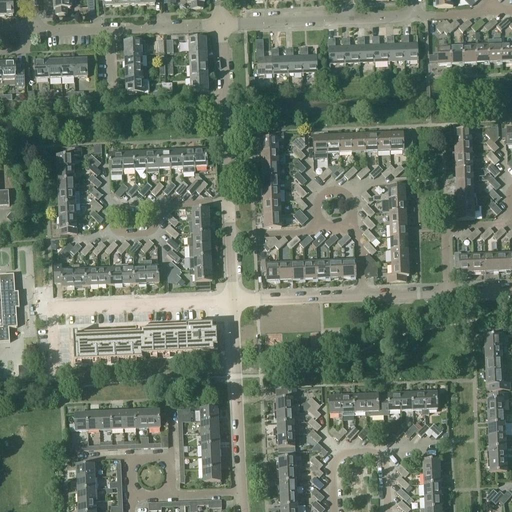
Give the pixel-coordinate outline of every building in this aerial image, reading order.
[(0,0),(0,3),(1,17),(13,17),(12,0),(0,0)] [(70,0),(53,0),(53,10),(60,9),(60,17),(71,17),(70,0)] [(203,0),(187,0),(187,4),(191,3),(191,9),(202,9),(202,3),(204,3),(203,0)] [(452,0),(435,0),(435,9),(453,8),(452,0)] [(488,32),(498,24),(494,19),(484,28),(488,32)] [(500,32),(510,23),(506,19),(496,27),(500,32)] [(463,33),(472,25),(468,20),(458,29),(463,33)] [(475,33),(485,24),(481,20),(471,29),(475,33)] [(455,21),(450,26),(446,30),(450,34),(459,25),(455,21)] [(446,30),(450,26),(446,22),(437,30),(441,35),(444,32),(446,30)] [(401,44),(402,61),(405,61),(405,63),(411,63),(411,61),(418,60),(417,44),(408,44),(408,36),(401,37),(401,44)] [(402,61),(401,44),(394,45),(394,37),(386,37),(386,45),(387,62),(390,62),(390,65),(397,64),(397,61),(402,61)] [(387,62),(386,45),(379,45),(379,38),(372,38),(372,46),(373,62),(387,62)] [(358,63),(357,47),(350,47),(350,39),(342,39),(343,47),(343,64),(358,63)] [(373,62),(372,46),(365,46),(364,39),(357,39),(357,47),(358,63),(373,62)] [(189,53),(207,53),(206,40),(188,41),(189,53)] [(343,64),(343,47),(335,47),(335,40),(327,40),(328,48),(329,64),(343,64)] [(272,75),(271,58),(263,58),(263,41),(256,41),(256,59),(257,58),(258,75),(272,75)] [(124,56),(142,56),(141,43),(124,43),(124,56)] [(501,63),(511,62),(511,46),(500,47),(501,63)] [(476,64),(489,64),(488,47),(475,48),(476,64)] [(489,64),(501,63),(500,47),(488,47),(489,64)] [(300,56),(301,74),(317,73),(316,56),(308,56),(307,48),(300,49),(300,56)] [(463,65),(476,64),(475,48),(462,49),(463,65)] [(301,74),(300,56),(293,57),(293,49),(285,49),(285,57),(286,74),(301,74)] [(437,66),(451,65),(450,49),(437,50),(437,66)] [(451,65),(463,65),(462,49),(450,49),(451,65)] [(286,74),(285,57),(278,58),(278,50),(271,50),(271,58),(272,75),(286,74)] [(190,66),(207,65),(207,53),(189,53),(190,66)] [(125,69),(143,68),(142,56),(124,56),(125,69)] [(61,79),(74,79),(74,61),(61,62),(61,79)] [(74,61),(74,79),(87,78),(86,61),(74,61)] [(47,80),(49,80),(48,62),(35,63),(36,83),(48,83),(47,80)] [(61,79),(61,62),(48,62),(49,80),(50,80),(50,84),(61,83),(61,79)] [(15,64),(2,64),(3,82),(16,81),(16,89),(25,88),(24,71),(15,72),(15,64)] [(190,79),(208,78),(207,65),(190,66),(190,79)] [(125,82),(143,81),(143,68),(125,69),(125,82)] [(208,78),(190,79),(191,92),(208,91),(208,78)] [(143,81),(125,82),(126,95),(149,94),(148,81),(143,81)] [(498,128),(490,128),(490,131),(486,135),(489,138),(486,141),(487,143),(490,140),(494,144),(498,140),(498,128)] [(455,145),(472,144),(471,131),(454,132),(455,145)] [(389,135),(391,156),(402,156),(402,151),(403,151),(402,134),(389,135)] [(376,152),(378,152),(377,135),(364,136),(365,153),(365,156),(376,156),(376,152)] [(378,157),(391,156),(389,135),(377,135),(378,152),(378,157)] [(348,153),(352,153),(351,136),(339,137),(340,154),(340,156),(348,156),(348,153)] [(352,153),(365,153),(364,136),(351,136),(352,153)] [(314,155),(327,154),(326,137),(314,138),(314,155)] [(327,154),(340,154),(339,137),(326,137),(327,154)] [(262,154),(278,153),(277,139),(261,140),(262,154)] [(301,152),(305,148),(296,139),(292,143),(297,148),(301,152)] [(498,149),(494,144),(490,140),(487,143),(486,144),(494,153),(498,149)] [(455,158),(472,157),(472,144),(455,145),(455,158)] [(305,157),(301,152),(297,148),(292,152),(301,161),(305,157)] [(56,158),(57,170),(73,169),(73,158),(82,158),(82,151),(67,151),(67,157),(56,158)] [(195,177),(195,168),(194,151),(182,152),(183,169),(183,178),(195,177)] [(194,151),(195,168),(196,168),(196,171),(207,171),(206,168),(213,167),(213,158),(207,158),(207,151),(194,151)] [(159,170),(171,169),(170,152),(158,153),(159,170)] [(171,169),(183,169),(182,152),(170,152),(171,169)] [(135,171),(147,170),(146,153),(134,154),(135,171)] [(159,173),(159,170),(158,153),(146,153),(147,170),(147,174),(159,173)] [(262,166),(278,165),(278,153),(262,154),(262,166)] [(494,165),(499,161),(491,153),(486,156),(494,165)] [(123,176),(123,171),(122,154),(109,155),(110,176),(123,176)] [(123,171),(135,171),(134,154),(122,154),(123,171)] [(91,164),(97,169),(100,165),(91,156),(87,160),(91,164)] [(456,171),(473,170),(472,157),(455,158),(456,171)] [(301,174),(306,169),(297,161),(293,165),(301,174)] [(101,173),(97,169),(91,164),(88,169),(97,177),(101,173)] [(263,179),(279,178),(278,165),(262,166),(263,179)] [(495,177),(499,173),(491,165),(487,169),(495,177)] [(391,175),(395,171),(391,166),(382,175),(386,179),(391,175)] [(391,175),(395,179),(404,170),(400,166),(395,171),(391,175)] [(360,181),(370,172),(366,167),(356,176),(360,181)] [(373,180),(374,179),(383,171),(378,167),(369,175),(373,180)] [(335,182),(345,173),(341,168),(331,177),(335,182)] [(348,181),(357,172),(353,168),(344,177),(348,181)] [(57,182),(74,181),(73,169),(57,170),(57,182)] [(323,182),(332,173),(328,169),(319,177),(323,182)] [(456,184),(473,183),(473,170),(456,171),(456,184)] [(302,186),(306,182),(298,173),(293,177),(302,186)] [(98,189),(102,185),(92,176),(88,180),(98,189)] [(263,191),(280,191),(279,178),(263,179),(263,191)] [(495,190),(500,186),(492,178),(487,182),(495,190)] [(200,186),(195,192),(199,195),(207,186),(199,179),(195,179),(195,182),(200,186)] [(58,194),(74,193),(74,181),(57,182),(58,194)] [(191,196),(195,192),(200,186),(195,182),(187,192),(191,196)] [(167,197),(176,187),(171,183),(163,193),(167,197)] [(179,196),(188,187),(183,183),(175,192),(179,196)] [(457,196),(474,195),(473,183),(456,184),(457,196)] [(143,198),(152,188),(147,184),(139,194),(143,198)] [(155,197),(164,188),(159,184),(151,193),(155,197)] [(119,199),(128,189),(123,185),(115,195),(119,199)] [(131,198),(140,189),(135,185),(127,194),(131,198)] [(302,199),(306,194),(299,186),(294,190),(302,199)] [(388,201),(405,200),(404,187),(388,188),(388,196),(374,197),(372,199),(366,192),(361,197),(370,206),(374,202),(388,201)] [(98,201),(102,197),(93,188),(89,192),(98,201)] [(496,203),(500,199),(492,190),(488,194),(496,203)] [(264,204),(280,203),(280,191),(263,191),(264,204)] [(0,192),(0,207),(9,207),(8,192),(0,192)] [(58,206),(75,205),(74,193),(58,194),(58,206)] [(474,195),(457,196),(457,209),(474,208),(477,208),(476,201),(474,201),(474,195)] [(303,212),(307,208),(299,198),(294,203),(303,212)] [(99,213),(103,209),(93,200),(89,205),(99,213)] [(389,214),(406,213),(405,200),(388,201),(389,214)] [(264,217),(281,216),(280,203),(264,204),(264,217)] [(489,207),(497,216),(502,212),(493,203),(489,207)] [(59,218),(75,217),(80,217),(80,205),(75,205),(58,206),(59,218)] [(370,218),(375,214),(366,205),(362,209),(370,218)] [(474,208),(457,209),(458,222),(475,221),(475,214),(479,214),(479,208),(477,208),(474,208)] [(188,223),(210,222),(209,210),(191,210),(192,217),(187,217),(187,223),(188,223)] [(138,211),(130,212),(131,220),(139,219),(138,211)] [(302,226),(307,221),(308,220),(300,211),(293,217),(302,226)] [(99,225),(103,221),(94,212),(90,217),(99,225)] [(390,226),(406,225),(406,213),(389,214),(390,226)] [(175,228),(179,224),(169,215),(165,220),(175,228)] [(281,216),(264,217),(265,230),(281,229),(281,216)] [(75,217),(59,218),(59,236),(76,235),(75,217)] [(371,231),(375,227),(367,217),(362,221),(371,231)] [(190,235),(210,234),(210,222),(188,223),(189,235),(190,235)] [(390,239),(407,238),(406,225),(390,226),(390,239)] [(175,240),(179,236),(170,227),(166,232),(175,240)] [(498,242),(507,234),(503,229),(494,238),(498,242)] [(371,244),(376,240),(368,230),(363,234),(371,244)] [(473,234),(469,230),(468,230),(466,232),(465,231),(458,231),(453,236),(461,244),(469,238),(473,234)] [(473,234),(469,238),(472,243),(481,235),(477,230),(473,234)] [(485,243),(494,234),(490,230),(481,238),(485,243)] [(188,247),(210,246),(210,234),(190,235),(190,239),(186,239),(186,247),(188,247)] [(329,248),(338,240),(334,235),(325,244),(329,248)] [(342,248),(351,239),(347,235),(337,244),(342,248)] [(304,250),(313,241),(309,236),(299,245),(304,250)] [(316,249),(326,240),(322,236),(312,245),(316,249)] [(291,250),(300,241),(296,237),(287,246),(291,250)] [(279,242),(275,238),(265,239),(265,247),(269,251),(274,247),(279,242)] [(279,242),(274,247),(278,251),(288,242),(284,238),(279,242)] [(391,252),(407,251),(407,238),(390,239),(391,252)] [(176,252),(180,248),(170,239),(166,243),(176,252)] [(145,255),(154,245),(149,241),(141,251),(145,255)] [(121,256),(130,246),(125,242),(117,252),(121,256)] [(133,255),(142,246),(137,242),(129,251),(133,255)] [(59,243),(51,243),(52,251),(56,251),(60,247),(59,243)] [(97,257),(105,247),(101,243),(92,253),(97,257)] [(109,256),(117,246),(113,243),(105,252),(109,256)] [(372,256),(377,252),(368,243),(364,247),(372,256)] [(69,254),(74,248),(69,244),(60,255),(65,259),(69,254)] [(77,244),(74,248),(69,254),(73,258),(81,248),(77,244)] [(85,257),(93,248),(89,244),(81,253),(85,257)] [(188,259),(189,259),(211,258),(210,246),(188,247),(188,259)] [(176,264),(180,260),(171,251),(167,255),(176,264)] [(391,264),(408,263),(407,251),(391,252),(391,264)] [(372,269),(377,265),(369,256),(364,260),(372,269)] [(472,276),(471,259),(460,259),(460,257),(455,257),(455,272),(456,272),(456,274),(460,273),(460,276),(472,276)] [(189,271),(211,270),(211,258),(189,259),(189,271)] [(472,276),(485,275),(485,258),(471,259),(472,276)] [(485,275),(498,275),(497,258),(485,258),(485,275)] [(498,275),(510,275),(510,258),(497,258),(498,275)] [(378,278),(377,265),(372,269),(364,260),(365,278),(378,278)] [(280,282),(279,265),(269,265),(269,261),(261,261),(261,274),(266,274),(267,282),(280,282)] [(146,268),(146,286),(159,285),(158,268),(151,268),(151,262),(145,262),(146,268)] [(330,280),(343,279),(342,262),(329,263),(330,280)] [(342,262),(343,279),(356,278),(355,262),(342,262)] [(167,267),(171,271),(177,276),(181,272),(171,263),(167,267)] [(305,281),(317,280),(317,263),(304,264),(305,281)] [(317,280),(330,280),(329,263),(317,263),(317,280)] [(392,277),(389,277),(387,277),(388,284),(406,283),(405,277),(408,276),(408,263),(391,264),(392,277)] [(292,281),(305,281),(304,264),(291,265),(292,281)] [(280,282),(292,281),(291,265),(279,265),(280,282)] [(74,289),(74,271),(62,272),(61,266),(54,267),(54,285),(61,284),(62,289),(74,289)] [(86,288),(86,271),(79,271),(79,266),(73,266),(74,271),(74,289),(86,288)] [(110,287),(122,287),(122,266),(115,266),(115,270),(110,270),(110,287)] [(134,286),(134,269),(127,269),(127,266),(122,266),(122,287),(134,286)] [(134,286),(146,286),(146,268),(134,269),(134,286)] [(86,288),(98,288),(98,270),(86,271),(86,288)] [(98,288),(110,287),(110,270),(98,270),(98,288)] [(212,285),(211,270),(189,271),(190,277),(196,277),(196,286),(212,285)] [(181,279),(177,276),(171,271),(167,275),(177,284),(181,279)] [(0,343),(9,343),(9,329),(16,329),(15,309),(19,309),(18,293),(15,293),(14,275),(0,275),(0,343)] [(142,334),(79,336),(79,363),(142,361),(142,355),(217,353),(215,323),(181,325),(181,329),(142,331),(142,334)] [(483,350),(502,349),(501,330),(484,331),(485,337),(484,337),(484,342),(482,342),(483,350)] [(485,362),(502,361),(502,349),(483,350),(483,357),(485,357),(485,362)] [(484,374),(506,373),(505,367),(502,367),(502,361),(485,362),(485,366),(483,366),(484,374)] [(506,373),(484,374),(484,381),(486,381),(486,386),(488,386),(488,391),(503,390),(502,385),(503,385),(503,379),(506,379),(506,373)] [(311,407),(316,412),(320,408),(311,399),(307,403),(299,406),(294,406),(293,399),(297,399),(296,390),(275,390),(276,413),(294,412),(307,412),(311,407)] [(422,417),(425,417),(425,394),(413,395),(413,412),(422,411),(422,417)] [(425,394),(425,417),(429,417),(428,411),(431,411),(431,414),(436,414),(436,411),(438,411),(437,394),(425,394)] [(485,414),(504,413),(504,394),(489,395),(489,401),(487,401),(487,406),(485,406),(485,414)] [(401,412),(400,395),(388,396),(388,398),(383,398),(384,416),(389,415),(389,413),(401,412)] [(401,412),(413,412),(413,395),(400,395),(401,412)] [(366,397),(366,414),(366,416),(384,416),(383,398),(378,399),(378,396),(366,397)] [(330,415),(342,415),(342,397),(329,398),(330,415)] [(342,415),(354,414),(353,397),(342,397),(342,415)] [(354,414),(366,414),(366,397),(353,397),(354,414)] [(321,416),(316,412),(311,407),(307,412),(317,420),(321,416)] [(200,423),(218,423),(217,409),(200,410),(200,423)] [(135,430),(147,430),(147,412),(135,413),(135,430)] [(147,412),(147,430),(160,429),(160,416),(159,412),(147,412)] [(277,425),(294,424),(294,412),(276,413),(277,425)] [(112,431),(123,431),(123,413),(111,414),(112,431)] [(123,431),(135,430),(135,413),(123,413),(123,431)] [(488,426),(505,425),(504,413),(485,414),(486,421),(488,421),(488,426)] [(75,432),(88,432),(87,414),(74,415),(75,432)] [(88,432),(99,431),(98,414),(87,414),(88,432)] [(99,431),(112,431),(111,414),(98,414),(99,431)] [(317,432),(321,428),(312,419),(308,424),(317,432)] [(201,435),(219,434),(218,423),(200,423),(201,435)] [(277,437),(295,436),(294,424),(277,425),(277,437)] [(430,429),(425,434),(429,438),(431,440),(436,440),(442,433),(433,425),(430,429)] [(486,437),(505,437),(505,425),(488,426),(488,429),(486,430),(486,437)] [(397,440),(406,430),(402,426),(393,436),(397,440)] [(409,439),(418,430),(414,426),(405,435),(409,439)] [(421,439),(425,434),(430,429),(425,426),(417,435),(421,439)] [(371,431),(366,437),(370,441),(374,436),(379,432),(374,427),(371,431)] [(350,442),(359,432),(355,428),(346,438),(350,442)] [(362,441),(366,437),(371,431),(367,428),(358,437),(362,441)] [(338,442),(347,433),(343,429),(334,438),(338,442)] [(318,444),(322,440),(313,431),(308,436),(318,444)] [(201,447),(219,446),(219,434),(201,435),(201,447)] [(295,436),(277,437),(278,449),(295,448),(295,436)] [(489,450),(506,449),(505,437),(486,437),(487,445),(489,445),(489,450)] [(75,448),(75,452),(88,452),(88,448),(88,442),(82,443),(83,448),(75,448)] [(309,450),(320,459),(325,453),(314,445),(309,450)] [(202,459),(220,459),(219,446),(201,447),(202,459)] [(487,462),(506,461),(506,449),(489,450),(489,454),(487,454),(487,462)] [(279,472),(296,471),(296,458),(278,459),(279,472)] [(309,463),(319,471),(323,467),(314,458),(309,463)] [(202,471),(220,470),(220,459),(202,459),(202,471)] [(423,474),(441,473),(440,460),(423,461),(423,474)] [(506,461),(487,462),(488,469),(489,469),(490,474),(507,473),(506,461)] [(77,478),(94,477),(94,466),(76,466),(77,478)] [(323,475),(319,471),(314,466),(310,470),(319,479),(323,475)] [(405,479),(405,478),(409,475),(400,466),(396,470),(405,479)] [(220,470),(202,471),(203,484),(221,483),(220,470)] [(280,484),(297,483),(296,471),(279,472),(280,484)] [(424,486),(441,485),(441,473),(423,474),(424,486)] [(122,489),(121,483),(121,476),(116,476),(117,484),(110,484),(110,490),(117,490),(122,489)] [(77,491),(95,491),(94,477),(77,478),(77,491)] [(320,491),(324,487),(314,478),(310,482),(320,491)] [(405,491),(409,486),(400,478),(396,482),(405,491)] [(280,496),(297,495),(303,495),(302,489),(297,489),(297,483),(280,484),(280,496)] [(424,498),(442,497),(441,485),(424,486),(424,498)] [(320,503),(324,499),(315,490),(311,494),(320,503)] [(406,503),(410,498),(401,490),(397,494),(406,503)] [(78,503),(95,502),(95,491),(77,491),(78,503)] [(500,502),(504,496),(500,492),(498,495),(493,491),(485,500),(490,504),(491,502),(496,506),(498,503),(500,502)] [(508,492),(504,496),(500,502),(498,503),(502,507),(511,496),(508,492)] [(281,508),(298,507),(297,495),(280,496),(281,508)] [(425,510),(442,509),(442,497),(424,498),(425,510)] [(122,511),(122,501),(118,501),(118,507),(110,507),(110,511),(122,511)] [(208,502),(208,507),(208,510),(222,509),(222,501),(208,502)] [(78,511),(95,511),(95,502),(78,503),(78,511)] [(197,511),(197,507),(197,502),(184,503),(185,508),(190,507),(189,511),(197,511)] [(317,511),(323,511),(325,511),(315,502),(311,506),(317,511)] [(403,511),(409,511),(410,511),(401,502),(397,506),(403,511)]
